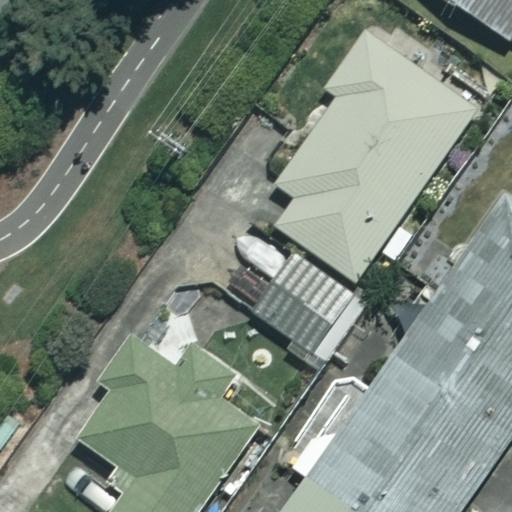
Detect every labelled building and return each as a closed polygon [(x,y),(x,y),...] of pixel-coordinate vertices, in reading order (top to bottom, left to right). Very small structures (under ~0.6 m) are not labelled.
[(511,0),(451,0),(511,41),(511,0)] [(474,103),(364,30),(246,208),(357,281),(474,103)] [(457,511),(511,434),(511,204),(476,179),(410,273),(437,292),(282,511),(457,511)] [(352,297),(294,254),(252,311),(310,354),(352,297)] [(229,411),(253,376),(188,331),(163,366),(137,348),(75,439),(133,479),(110,511),(194,511),(253,428),(229,411)]
